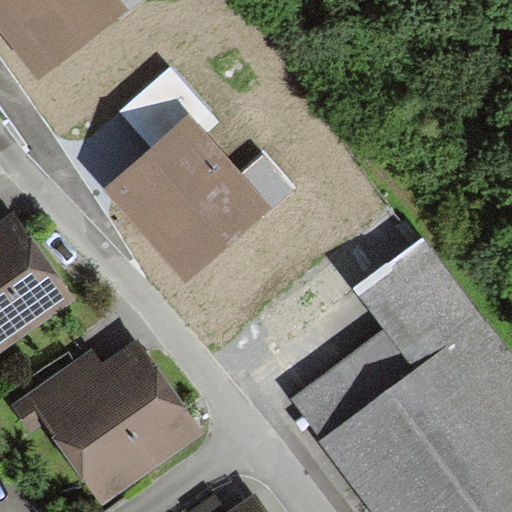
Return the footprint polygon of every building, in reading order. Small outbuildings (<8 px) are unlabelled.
[(0,0),(49,61),(121,3),(131,14),(148,0),(0,0)] [(137,190),(201,261),(268,202),(279,214),(304,192),(279,165),(256,185),(221,146),(238,130),(184,69),(134,114),(174,158),(137,190)] [(0,347),(69,301),(11,216),(0,222),(0,347)] [(397,344),(317,405),(402,511),(511,511),(511,362),(459,296),(397,344)] [(193,432),(133,343),(99,365),(90,352),(10,405),(28,431),(47,419),(99,496),(193,432)] [(264,511),(255,498),(234,511),(264,511)]
